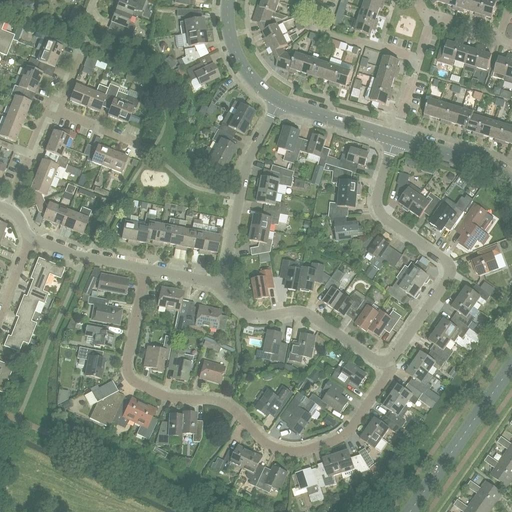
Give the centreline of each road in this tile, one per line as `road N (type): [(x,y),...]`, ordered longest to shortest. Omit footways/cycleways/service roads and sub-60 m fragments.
road 1 (unclassified): [(386,365),(337,439),(308,450),(268,443),(225,403),(134,385),(124,371),(144,269)]
road 2 (unclassified): [(386,365),(440,282),(442,265),(376,212),(375,190),(395,138)]
road 3 (unclassified): [(386,365),(303,312),(253,315),(219,285)]
road 4 (unclassified): [(219,285),(234,196),(277,102)]
road 5 (tertiary): [(410,511),(511,366)]
road 6 (residential): [(417,58),(311,29),(320,0)]
road 7 (tertiary): [(511,181),(489,166),(395,138)]
road 8 (residential): [(7,210),(46,107),(59,111)]
road 9 (tertiary): [(395,138),(277,102)]
road 10 (tertiary): [(277,102),(237,60),(228,35),(231,0)]
